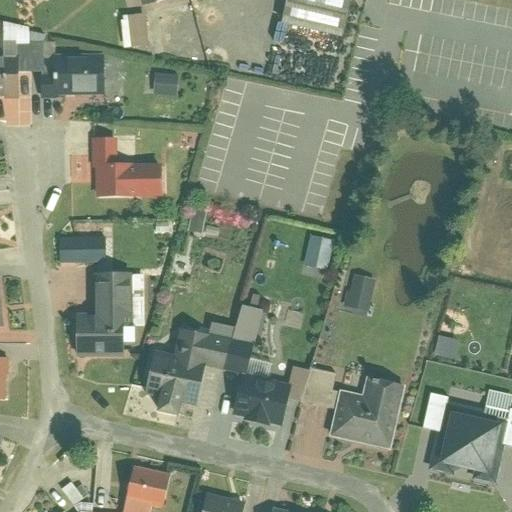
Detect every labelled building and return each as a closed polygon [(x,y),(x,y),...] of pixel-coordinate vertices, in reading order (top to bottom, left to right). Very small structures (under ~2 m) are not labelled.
[(342,37),(350,0),(286,0),(282,23),(342,37)] [(148,46),(146,13),(128,14),(131,47),(148,46)] [(46,76),(47,98),(63,97),(62,95),(109,94),(108,54),(60,55),(60,76),(46,76)] [(0,96),(22,96),(21,56),(0,56),(0,96)] [(181,95),(182,73),(158,72),(157,93),(181,95)] [(122,139),(97,139),(98,198),(171,198),(171,164),(122,164),(122,139)] [(308,263),(330,270),(338,240),(316,234),(308,263)] [(80,237),(81,262),(110,261),(110,237),(80,237)] [(99,315),(80,315),(81,359),(132,358),(131,325),(138,325),(136,274),(98,275),(99,315)] [(372,313),(379,280),(356,274),(348,307),(372,313)] [(0,276),(0,327),(8,327),(2,276),(0,276)] [(179,403),(194,406),(203,366),(222,371),(231,329),(212,325),(209,337),(180,331),(174,355),(153,350),(143,395),(156,398),(153,412),(176,417),(179,403)] [(0,356),(0,398),(11,398),(11,373),(13,373),(13,357),(0,356)] [(284,427),(295,386),(245,373),(234,414),(284,427)] [(334,438),(396,452),(411,385),(370,376),(366,396),(344,391),(334,438)] [(428,393),(420,428),(437,432),(445,396),(428,393)] [(500,483),(511,426),(511,421),(449,408),(436,470),(500,483)] [(0,453),(8,435),(0,430),(0,453)] [(139,465),(127,511),(156,511),(158,505),(167,508),(175,474),(139,465)] [(210,490),(204,511),(249,511),(252,501),(210,490)]
